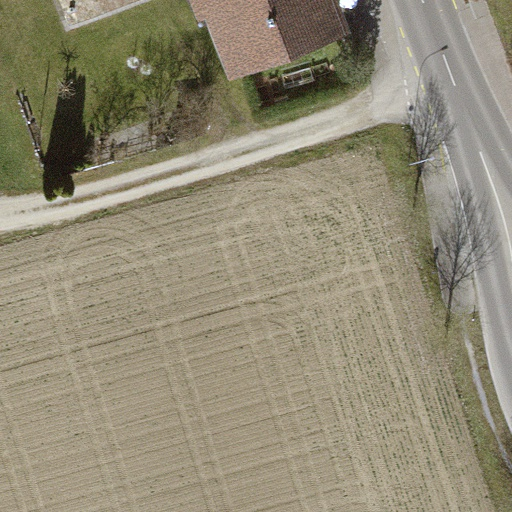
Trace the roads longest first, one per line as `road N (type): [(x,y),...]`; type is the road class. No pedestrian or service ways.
road 1 (track): [(452,83),(0,223)]
road 2 (primary): [(421,0),(511,220)]
